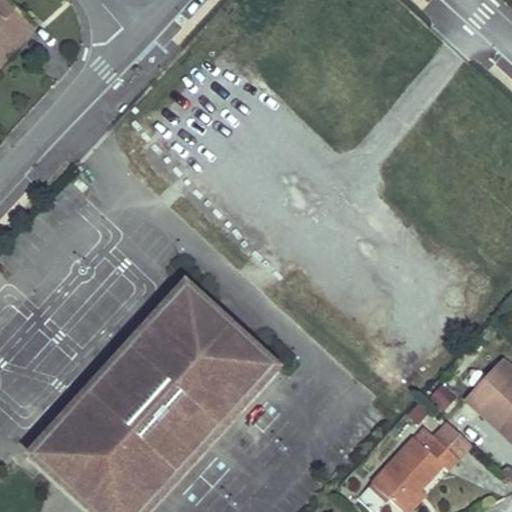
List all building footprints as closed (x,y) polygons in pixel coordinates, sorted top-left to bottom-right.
[(36,27),(3,0),(0,0),(0,52),(17,33),(25,41),(36,27)] [(0,69),(25,41),(17,33),(0,52),(0,69)] [(94,511),(147,511),(279,368),(188,286),(33,456),(78,497),(94,511)] [(511,369),(504,362),(496,372),(511,386),(511,369)] [(511,386),(496,372),(468,401),(481,413),(487,408),(507,426),(501,431),(511,441),(511,386)] [(487,408),(481,413),(501,431),(507,426),(487,408)] [(452,425),(471,437),(478,426),(458,415),(452,425)] [(415,440),(375,484),(402,510),(420,490),(442,467),(449,472),(459,460),(437,440),(427,450),(415,440)] [(402,510),(404,511),(410,511),(426,496),(420,490),(402,510)]
